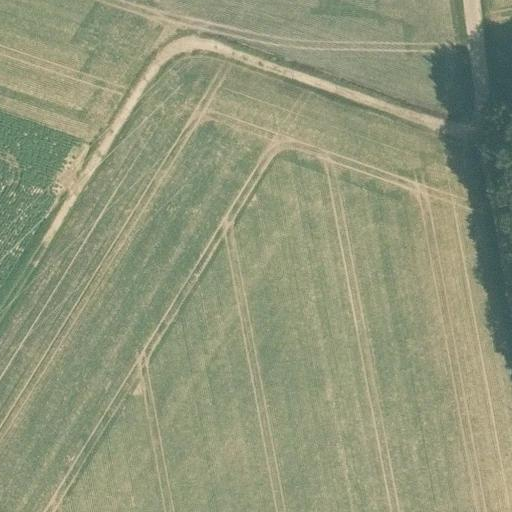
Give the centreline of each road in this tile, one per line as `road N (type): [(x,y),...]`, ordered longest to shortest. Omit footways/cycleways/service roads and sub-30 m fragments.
road 1 (track): [(495,143),(213,46),(185,44),(156,71),(0,316)]
road 2 (unclassified): [(511,251),(472,0)]
